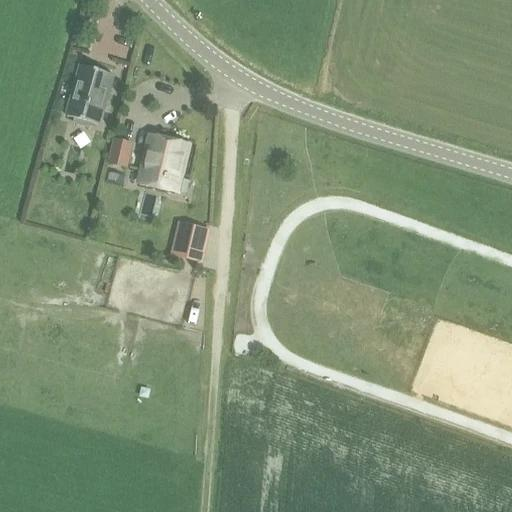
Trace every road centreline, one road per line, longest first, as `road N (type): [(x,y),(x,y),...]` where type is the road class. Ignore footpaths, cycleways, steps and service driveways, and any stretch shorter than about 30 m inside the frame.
road 1 (track): [(204,511),(233,78)]
road 2 (unclassified): [(511,174),(261,95),(192,44),(150,0)]
